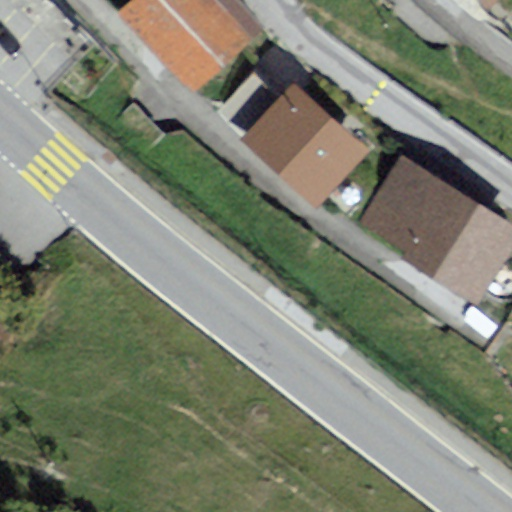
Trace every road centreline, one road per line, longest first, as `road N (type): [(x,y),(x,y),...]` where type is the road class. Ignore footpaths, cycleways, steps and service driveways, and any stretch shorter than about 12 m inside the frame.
road 1 (secondary): [(0,114),(139,241),(479,511)]
road 2 (residential): [(255,0),(287,39),(511,193)]
